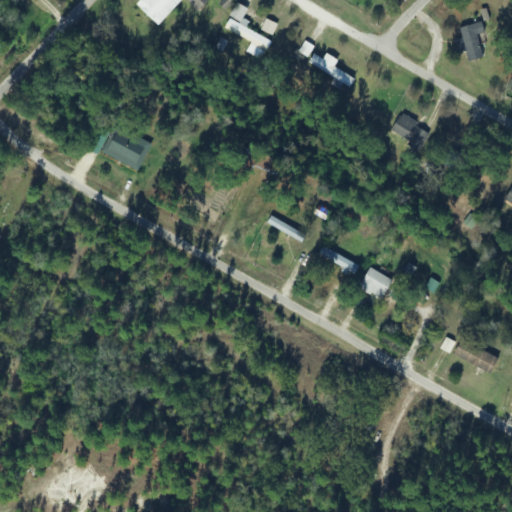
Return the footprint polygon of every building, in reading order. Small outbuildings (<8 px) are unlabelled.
[(141,0),(136,5),(157,25),(181,0),(141,0)] [(208,0),(183,0),(197,12),(208,0)] [(224,29),(250,42),(245,52),(261,60),(271,41),(228,19),(224,29)] [(458,53),(465,52),(467,62),(486,59),(480,23),(459,27),(460,38),(456,39),(458,53)] [(333,68),(337,60),(325,54),(323,59),(313,54),(307,65),(350,87),(355,79),(333,68)] [(419,149),(429,131),(399,115),(389,133),(419,149)] [(100,155),(139,170),(150,141),(111,126),(100,155)] [(511,185),(503,200),(511,205),(511,185)] [(358,266),(320,246),(315,256),(353,276),(358,266)] [(403,306),(411,292),(369,268),(358,287),(380,300),(383,295),(403,306)]
